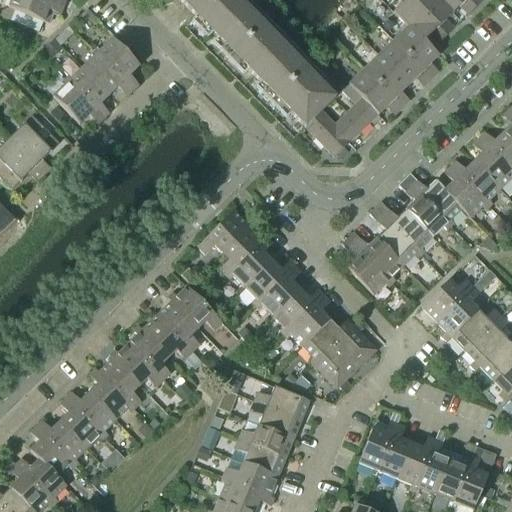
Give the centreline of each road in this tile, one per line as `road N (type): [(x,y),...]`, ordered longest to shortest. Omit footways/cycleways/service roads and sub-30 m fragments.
road 1 (residential): [(0,411),(231,177),(263,161)]
road 2 (residential): [(368,389),(406,355),(303,245),(327,202)]
road 3 (residential): [(327,202),(360,185),(511,44)]
road 4 (residential): [(62,176),(179,56)]
road 5 (residential): [(511,451),(368,389)]
road 6 (residential): [(297,511),(340,414),(368,389)]
road 7 (residential): [(263,161),(249,128),(179,56)]
